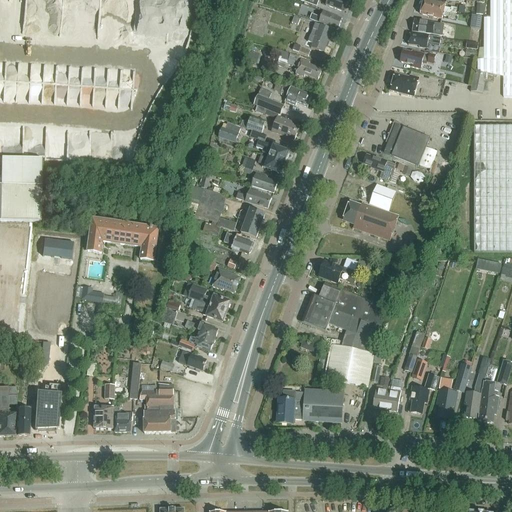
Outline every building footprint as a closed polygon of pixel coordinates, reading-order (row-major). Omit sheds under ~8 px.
[(345,13),(349,2),(344,0),(323,0),(327,1),(325,6),(345,13)] [(424,0),(422,7),(455,15),(457,9),(451,8),(451,9),(445,8),(446,5),(425,0),(424,0)] [(478,72),(504,77),(503,97),(511,97),(511,0),(490,0),(491,19),(484,19),(484,49),(479,49),(478,72)] [(455,15),(422,7),(421,15),(442,20),(443,17),(449,18),(448,20),(454,21),(455,15)] [(319,23),(338,30),(342,20),(323,13),(321,18),(312,15),(310,19),(319,23)] [(292,23),(298,26),(300,20),(295,17),(292,23)] [(414,21),(412,33),(442,37),(443,26),(414,21)] [(324,53),(332,31),(316,24),(309,42),(312,44),(311,48),(324,53)] [(439,47),(441,39),(410,34),(409,46),(419,47),(419,49),(428,50),(429,46),(439,47)] [(466,49),(478,51),(479,44),(467,42),(466,49)] [(308,57),(311,51),(295,45),(293,51),(308,57)] [(278,61),(276,67),(286,70),(288,65),(298,68),(296,75),(304,78),(305,77),(318,81),(322,70),(309,66),(310,63),(301,60),(302,59),(282,52),(280,58),(278,61)] [(433,65),(435,57),(424,54),(424,55),(416,53),(415,55),(404,52),(401,63),(413,66),(412,68),(421,71),(423,63),(433,65)] [(258,65),(261,57),(250,53),(247,61),(258,65)] [(483,94),(487,75),(475,73),(471,92),(483,94)] [(391,89),(390,92),(414,98),(419,79),(410,76),(409,78),(395,75),(395,76),(391,89)] [(312,97),(291,89),(283,86),(280,94),(287,97),(285,103),(296,107),(297,104),(307,109),(312,97)] [(258,96),(254,106),(258,107),(265,110),(263,115),(277,120),(278,117),(279,115),(280,116),(284,107),(283,106),(258,96)] [(277,120),(272,133),(294,142),(299,128),(292,125),(293,123),(278,117),(277,120)] [(251,119),(247,129),(247,130),(262,135),(262,134),(266,124),(251,119)] [(241,128),(228,124),(227,125),(224,124),(219,139),(235,145),(241,128)] [(396,125),(384,154),(418,168),(429,172),(433,161),(423,156),(430,139),(396,125)] [(511,127),(474,127),(474,254),(511,253),(511,127)] [(269,158),(284,164),(286,159),(287,160),(289,155),(288,154),(289,153),(259,142),(256,148),(263,151),(262,153),(269,156),(269,158)] [(215,153),(215,151),(210,149),(208,157),(214,159),(216,153),(215,153)] [(284,164),(269,158),(268,160),(261,157),(258,164),(266,167),(265,169),(280,175),(281,174),(282,174),(284,169),(283,169),(284,164)] [(367,157),(364,165),(375,169),(374,170),(382,173),(380,179),(389,182),(396,185),(399,175),(393,173),(395,166),(376,159),(375,160),(367,157)] [(256,162),(245,158),(242,168),(245,169),(253,171),(256,162)] [(0,221),(41,223),(42,160),(1,159),(1,186),(0,186),(0,221)] [(405,168),(402,174),(410,177),(412,171),(405,168)] [(277,183),(267,180),(267,179),(256,176),(253,187),(274,194),(277,183)] [(211,179),(203,177),(199,189),(207,191),(211,179)] [(389,212),(396,192),(377,185),(370,205),(389,212)] [(221,228),(229,231),(234,232),(237,224),(220,219),(227,198),(207,191),(199,189),(190,186),(182,211),(195,216),(195,217),(207,221),(206,223),(221,228)] [(237,200),(246,203),(268,210),(271,198),(261,195),(261,194),(250,190),(248,197),(238,194),(237,200)] [(344,221),(355,226),(354,228),(366,232),(366,234),(390,242),(398,218),(362,205),(361,208),(350,204),(344,221)] [(251,210),(246,222),(261,228),(265,215),(251,210)] [(142,249),(140,260),(154,262),(159,230),(92,220),(87,253),(102,255),(103,243),(142,249)] [(261,228),(246,222),(241,234),(256,240),(261,228)] [(221,228),(206,223),(203,233),(218,237),(221,228)] [(73,256),(75,240),(45,236),(43,252),(73,256)] [(227,236),(224,244),(234,247),(232,251),(249,256),(249,254),(251,254),(252,251),(251,249),(253,244),(237,238),(237,239),(227,236)] [(235,270),(242,272),(246,261),(239,258),(237,263),(231,260),(228,268),(234,271),(235,270)] [(201,269),(214,274),(217,265),(204,260),(201,269)] [(360,261),(356,269),(370,274),(373,266),(370,265),(372,263),(367,261),(366,263),(360,261)] [(339,280),(354,286),(358,274),(344,268),(343,270),(325,263),(319,278),(338,285),(339,280)] [(213,288),(223,292),(224,291),(235,295),(241,279),(219,271),(213,288)] [(184,278),(187,283),(192,280),(190,275),(184,278)] [(188,299),(195,302),(227,313),(230,305),(229,302),(215,297),(213,301),(205,297),(207,291),(193,285),(188,299)] [(346,333),(345,337),(342,348),(375,355),(376,352),(382,330),(381,330),(386,309),(325,285),(319,299),(312,296),(301,324),(326,333),(329,326),(346,333)] [(167,309),(178,312),(181,304),(169,300),(167,309)] [(227,313),(195,302),(192,310),(202,314),(202,312),(208,314),(207,318),(221,323),(223,322),(227,313)] [(507,307),(504,306),(502,313),(500,312),(498,318),(503,320),(507,307)] [(166,311),(162,323),(174,327),(175,321),(177,314),(166,311)] [(193,330),(200,332),(216,339),(218,332),(217,331),(201,325),(200,327),(189,323),(187,328),(191,329),(191,331),(193,331),(193,330)] [(216,339),(200,332),(197,340),(191,338),(189,344),(181,341),(179,347),(194,352),(196,348),(209,353),(211,352),(216,339)] [(411,349),(409,356),(417,358),(419,352),(424,337),(417,334),(412,349),(411,349)] [(301,349),(317,355),(319,348),(303,342),(301,349)] [(373,364),(375,355),(342,348),(331,346),(324,379),(368,389),(373,364)] [(375,355),(373,364),(381,365),(383,353),(376,352),(375,355)] [(183,353),(179,364),(203,372),(207,360),(192,355),(192,356),(183,353)] [(409,356),(405,371),(412,373),(417,358),(409,356)] [(466,407),(464,418),(476,420),(477,414),(478,414),(481,395),(482,395),(482,391),(483,391),(484,383),(486,376),(481,375),(483,368),(488,370),(491,360),(483,358),(478,374),(480,374),(475,389),(476,389),(475,394),(467,393),(464,407),(466,407)] [(174,366),(163,361),(161,368),(172,372),(174,366)] [(511,364),(503,362),(496,384),(497,384),(500,385),(507,387),(511,369),(511,364)] [(86,376),(95,377),(97,365),(88,364),(86,376)] [(454,391),(464,394),(472,368),(466,366),(465,365),(465,367),(462,366),(454,391)] [(374,366),(371,383),(378,384),(381,367),(374,366)] [(425,370),(416,367),(412,378),(422,381),(425,370)] [(410,401),(413,402),(410,414),(422,416),(425,404),(427,404),(430,391),(435,392),(439,379),(429,376),(424,390),(412,388),(410,401)] [(389,389),(388,388),(389,379),(381,378),(380,387),(377,387),(373,409),(385,411),(389,389)] [(481,395),(478,414),(479,415),(478,422),(493,425),(494,416),(496,416),(499,398),(497,397),(498,393),(493,393),(494,385),(494,384),(484,383),(483,391),(482,391),(482,395),(481,395)] [(160,384),(160,392),(156,392),(142,392),(140,401),(147,401),(147,413),(145,413),(145,434),(176,434),(176,411),(174,411),(174,385),(160,384)] [(105,385),(105,400),(115,400),(116,386),(105,385)] [(37,394),(37,400),(35,429),(57,430),(60,395),(58,395),(58,387),(49,387),(49,389),(45,389),(45,394),(37,394)] [(0,437),(16,437),(30,437),(30,428),(28,428),(28,426),(30,426),(31,426),(31,409),(17,410),(18,389),(0,389),(0,437)] [(389,389),(385,411),(398,413),(401,391),(389,389)] [(279,400),(277,424),(294,425),(294,421),(303,421),(303,422),(342,424),(344,393),(305,391),(305,395),(295,394),(295,393),(285,392),(284,400),(279,400)] [(437,406),(440,407),(438,418),(450,420),(453,406),(456,407),(458,394),(440,391),(437,406)] [(113,430),(114,409),(95,408),(95,430),(113,430)] [(132,414),(120,414),(120,408),(114,408),(114,415),(116,415),(116,434),(131,434),(131,421),(132,421),(132,414)]
